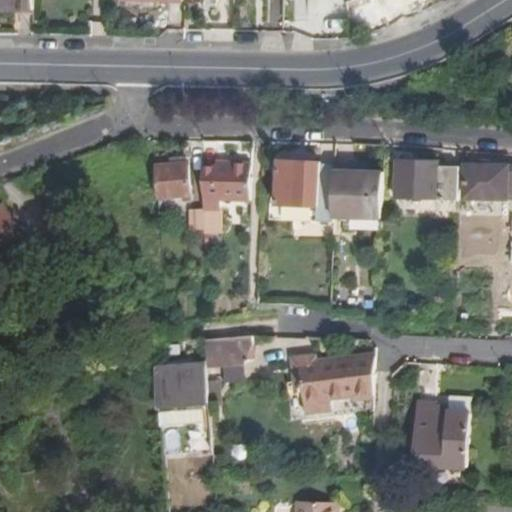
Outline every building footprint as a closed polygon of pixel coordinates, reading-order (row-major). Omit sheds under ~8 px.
[(0,0),(0,9),(21,10),(21,8),(36,8),(36,0),(0,0)] [(353,38),(350,12),(332,15),(336,39),(353,38)] [(439,162),(398,161),(397,199),(458,200),(459,169),(439,169),(439,162)] [(252,201),(254,164),(218,163),(218,168),(205,168),(206,211),(207,229),(207,235),(223,235),(222,201),(252,201)] [(318,223),(335,223),(335,219),(337,166),(323,166),(323,164),(280,163),(278,206),(318,207),(318,223)] [(157,167),(160,201),(193,197),(190,164),(157,167)] [(335,219),(382,221),(384,175),(351,174),(351,166),(337,166),(335,219)] [(511,167),(464,166),(463,199),(511,200),(511,170),(511,167)] [(4,209),(0,211),(0,243),(16,235),(4,209)] [(192,229),(207,229),(206,211),(192,211),(192,229)] [(255,342),(253,328),(206,338),(206,341),(255,342)] [(255,353),(255,342),(206,341),(208,367),(209,381),(219,380),(218,363),(246,358),(249,353),(255,353)] [(376,392),(378,353),(321,359),(320,353),(298,356),(300,380),(306,379),(310,408),(336,406),(335,393),(362,391),(363,393),(376,392)] [(205,404),(211,404),(209,381),(208,367),(158,371),(163,426),(206,424),(205,404)] [(222,380),(219,380),(209,381),(211,404),(211,406),(223,405),(222,380)] [(450,398),(450,412),(471,412),(472,399),(450,398)] [(469,468),(471,412),(450,412),(450,421),(435,421),(436,405),(418,404),(416,459),(429,459),(429,466),(469,468)] [(184,432),(167,433),(169,449),(185,447),(184,432)]
